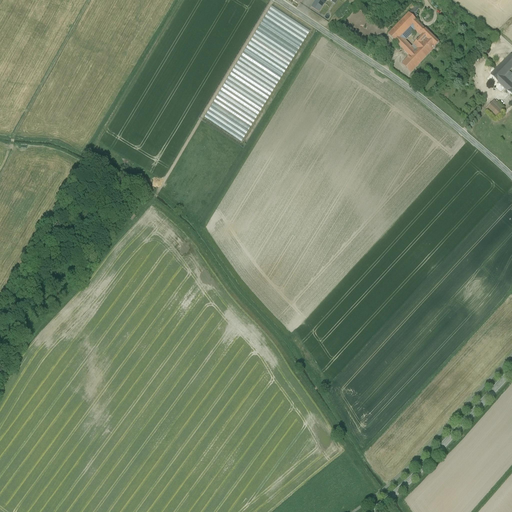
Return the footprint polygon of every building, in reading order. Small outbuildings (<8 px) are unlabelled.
[(324,5),(316,0),(311,8),(319,13),(324,5)] [(417,5),(411,11),(415,14),(420,9),(417,5)] [(408,14),(388,35),(403,51),(408,46),(404,43),(400,39),(413,26),(417,30),(421,34),(424,30),(413,20),(416,16),(415,14),(411,11),(408,14)] [(413,26),(400,39),(404,43),(417,30),(413,26)] [(438,43),(424,30),(421,34),(422,35),(420,38),(432,50),(438,43)] [(420,38),(410,49),(408,46),(403,51),(409,57),(401,65),(410,74),(432,50),(420,38)] [(511,56),(511,55),(490,76),(507,91),(511,86),(511,85),(506,80),(503,77),(511,69),(511,67),(511,56)] [(511,69),(503,77),(506,80),(511,73),(511,69)] [(495,102),(486,111),(495,120),(504,111),(495,102)]
